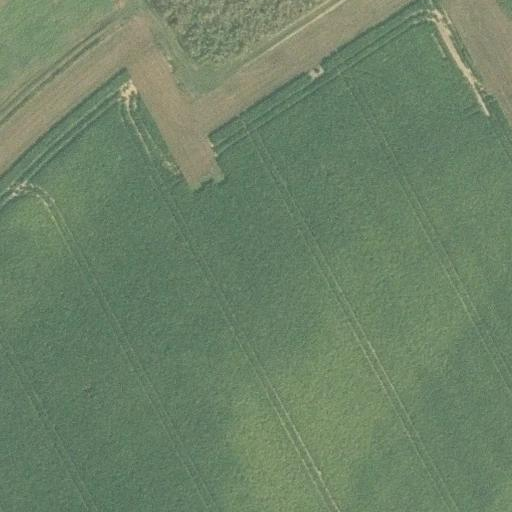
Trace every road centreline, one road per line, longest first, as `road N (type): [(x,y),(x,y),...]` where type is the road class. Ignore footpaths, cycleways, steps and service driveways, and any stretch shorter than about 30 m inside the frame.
road 1 (track): [(134,7),(186,85),(333,0)]
road 2 (track): [(134,7),(0,117)]
